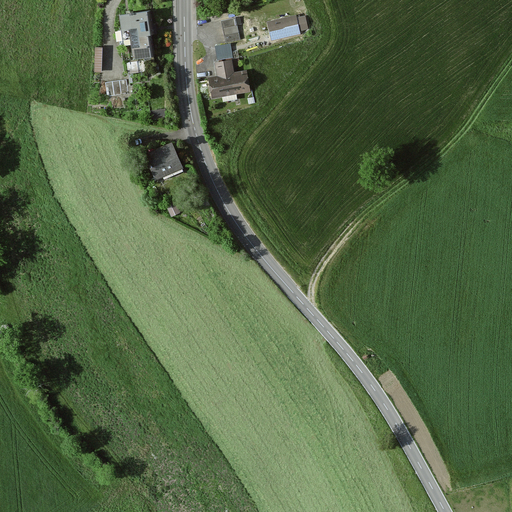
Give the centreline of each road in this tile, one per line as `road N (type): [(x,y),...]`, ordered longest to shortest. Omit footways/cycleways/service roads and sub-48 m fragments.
road 1 (secondary): [(444,511),(370,384),(220,197),(189,106),(183,0)]
road 2 (track): [(311,312),(316,273),(333,248),(454,137),(511,63)]
